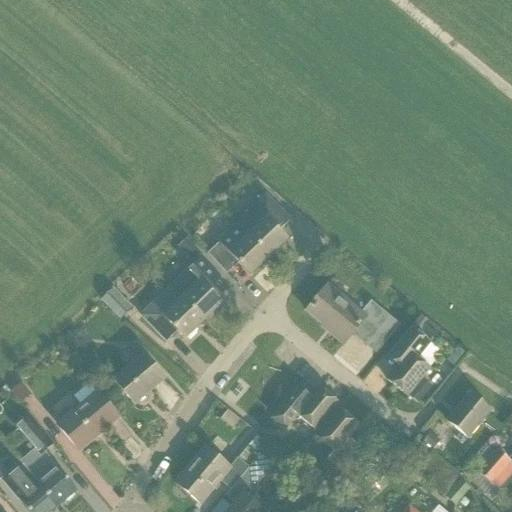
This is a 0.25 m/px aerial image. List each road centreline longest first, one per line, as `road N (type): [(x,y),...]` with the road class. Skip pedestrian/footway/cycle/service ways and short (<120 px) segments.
road 1 (residential): [(133,511),(142,481),(267,312)]
road 2 (residential): [(409,430),(267,312)]
road 3 (track): [(511,92),(400,0)]
